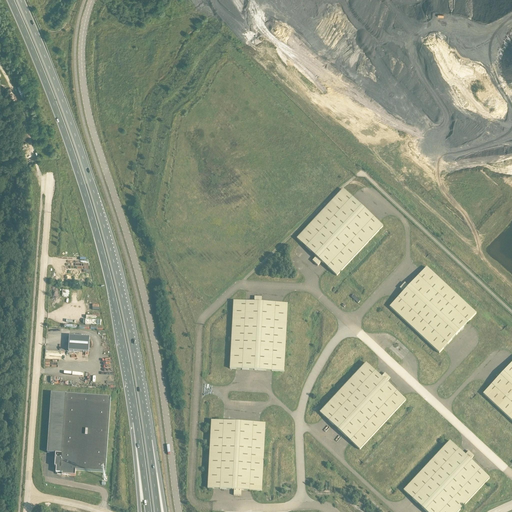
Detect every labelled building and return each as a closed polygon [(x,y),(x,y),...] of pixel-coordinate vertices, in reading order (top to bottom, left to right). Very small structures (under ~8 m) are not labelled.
[(22,85),(19,86),(17,87),(22,98),(25,96),(27,95),(22,85)] [(337,277),(383,227),(343,190),(297,240),(316,257),(312,262),(318,267),(322,263),(337,277)] [(390,308),(439,354),(476,314),(427,268),(409,287),(405,283),(400,289),(404,292),(390,308)] [(284,372),(288,305),(262,303),(262,298),(254,297),(254,303),(234,302),(230,369),(284,372)] [(90,338),(69,337),(68,352),(89,353),(90,338)] [(66,359),(66,351),(46,351),(46,359),(66,359)] [(511,363),(483,395),(511,422),(511,363)] [(360,450),(406,401),(386,383),(390,378),(385,374),(381,378),(366,364),(320,413),(360,450)] [(106,473),(106,468),(111,398),(51,394),(47,453),(56,454),(55,467),(56,467),(56,474),(62,474),(62,476),(75,477),(76,471),(106,473)] [(262,492),(266,425),(211,422),(208,489),(234,490),(234,496),(241,497),(241,491),(262,492)] [(450,442),(404,491),(425,511),(458,511),(489,479),(470,461),(474,456),(469,452),(465,456),(450,442)]
